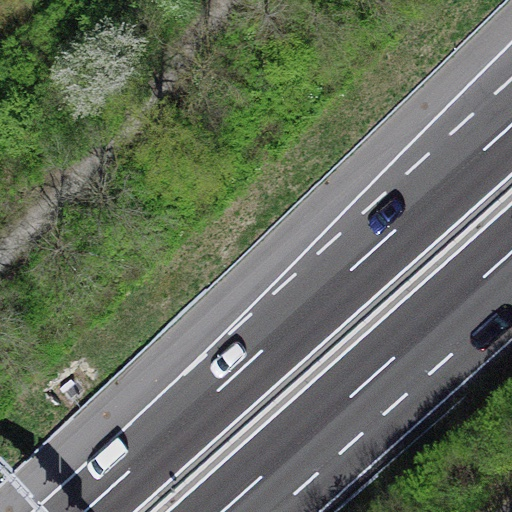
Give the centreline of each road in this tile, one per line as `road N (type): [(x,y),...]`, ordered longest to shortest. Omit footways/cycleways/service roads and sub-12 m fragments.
road 1 (motorway): [(511,124),(84,511)]
road 2 (motorway): [(221,511),(511,251)]
